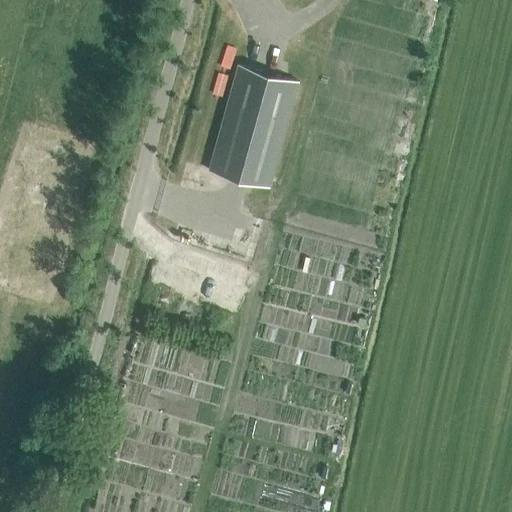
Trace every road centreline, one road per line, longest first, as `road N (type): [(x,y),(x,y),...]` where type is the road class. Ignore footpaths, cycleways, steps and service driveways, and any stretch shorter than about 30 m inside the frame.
road 1 (unclassified): [(98,336),(187,0)]
road 2 (track): [(98,336),(51,511)]
